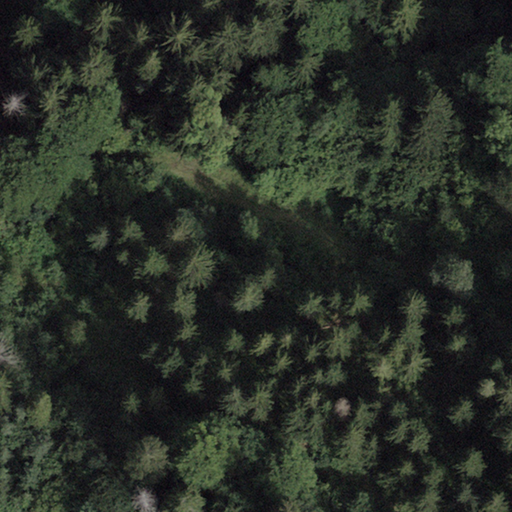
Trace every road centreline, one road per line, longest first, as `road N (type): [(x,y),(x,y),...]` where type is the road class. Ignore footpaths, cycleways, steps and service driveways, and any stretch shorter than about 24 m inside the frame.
road 1 (track): [(511,245),(459,264),(408,266),(152,159),(0,145)]
road 2 (track): [(0,245),(231,438),(264,460),(367,495),(392,511)]
